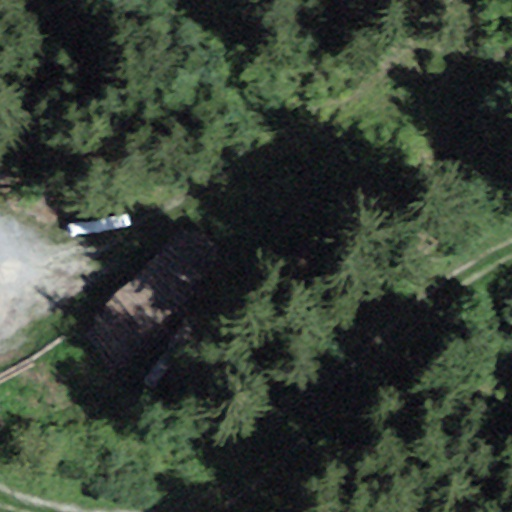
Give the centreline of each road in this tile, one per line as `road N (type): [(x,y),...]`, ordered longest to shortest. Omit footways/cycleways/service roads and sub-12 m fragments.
road 1 (track): [(17,289),(154,213),(384,119),(511,83)]
road 2 (track): [(200,511),(267,483),(431,287),(511,249)]
